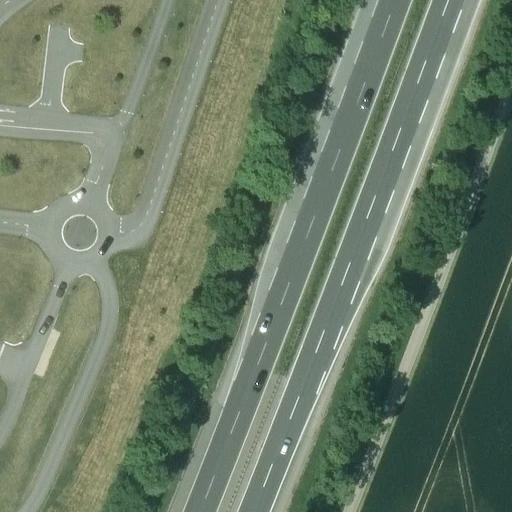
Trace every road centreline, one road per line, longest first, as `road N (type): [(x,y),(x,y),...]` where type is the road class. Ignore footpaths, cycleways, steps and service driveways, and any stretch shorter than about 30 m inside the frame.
road 1 (motorway): [(258,511),(452,0)]
road 2 (motorway): [(392,0),(198,511)]
road 3 (track): [(349,511),(511,88)]
